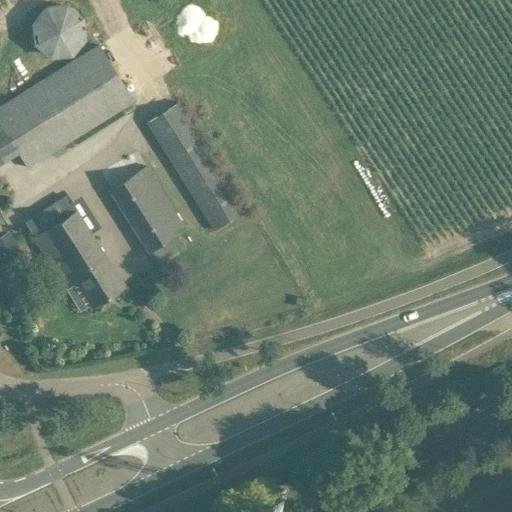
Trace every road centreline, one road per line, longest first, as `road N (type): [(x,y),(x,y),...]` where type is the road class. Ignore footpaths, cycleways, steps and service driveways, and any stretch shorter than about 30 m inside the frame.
road 1 (secondary): [(468,311),(328,347),(154,427)]
road 2 (secondary): [(176,472),(343,393),(468,311)]
road 3 (unclassified): [(154,427),(126,384),(0,389)]
road 4 (secondary): [(154,427),(0,488)]
